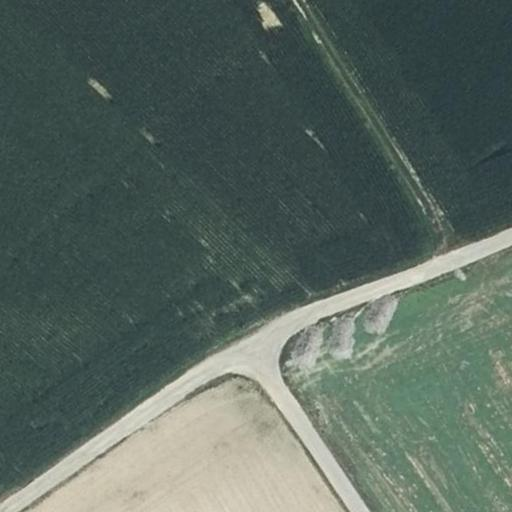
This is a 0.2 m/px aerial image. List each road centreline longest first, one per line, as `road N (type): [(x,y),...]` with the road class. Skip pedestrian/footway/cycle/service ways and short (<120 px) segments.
road 1 (track): [(511,237),(302,316),(249,345),(13,511)]
road 2 (track): [(447,263),(430,217),(301,0)]
road 3 (track): [(361,511),(249,345)]
